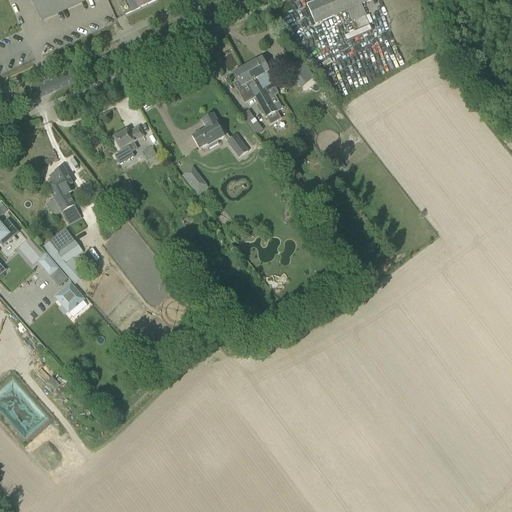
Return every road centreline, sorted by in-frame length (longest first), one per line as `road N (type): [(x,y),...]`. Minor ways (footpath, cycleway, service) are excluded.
road 1 (tertiary): [(0,109),(240,0)]
road 2 (track): [(435,0),(441,54),(511,147)]
